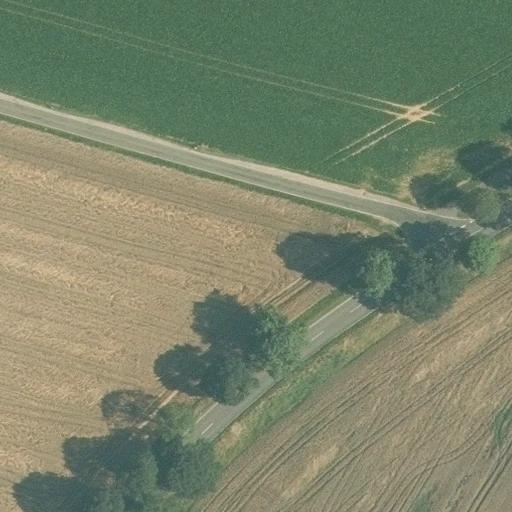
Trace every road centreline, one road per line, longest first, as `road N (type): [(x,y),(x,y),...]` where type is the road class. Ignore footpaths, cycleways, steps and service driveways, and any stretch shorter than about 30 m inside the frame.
road 1 (tertiary): [(465,236),(0,100)]
road 2 (secondary): [(133,511),(229,408),(465,236)]
